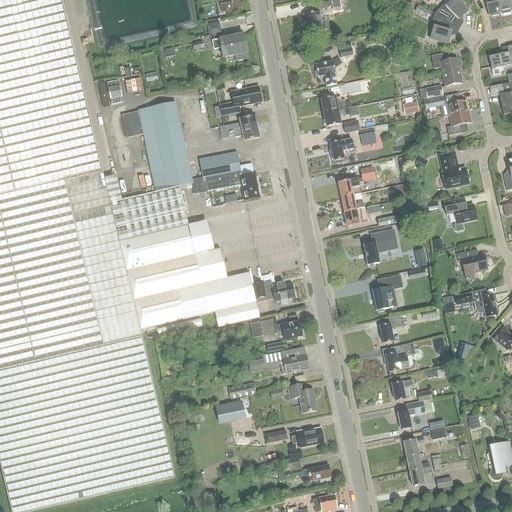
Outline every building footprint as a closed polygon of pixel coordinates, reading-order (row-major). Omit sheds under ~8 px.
[(216,313),(219,326),(235,323),(257,318),(248,273),(238,275),(226,278),(220,249),(207,251),(204,236),(201,222),(188,225),(185,213),(179,188),(124,201),(122,202),(116,176),(110,178),(104,179),(102,170),(61,0),(8,0),(0,2),(0,463),(11,511),(28,511),(175,478),(141,336),(140,330),(216,313)] [(221,14),(240,9),(238,0),(221,0),(223,3),(218,4),(221,14)] [(338,0),(327,2),(328,8),(332,7),(333,12),(341,10),(338,0)] [(461,24),(462,24),(462,23),(458,20),(467,11),(455,0),(453,0),(446,8),(444,6),(435,15),(458,29),(461,24)] [(484,0),(488,16),(490,16),(491,18),(499,16),(498,14),(500,14),(497,0),(484,0)] [(497,0),(500,14),(511,10),(509,0),(497,0)] [(429,12),(418,6),(415,11),(425,18),(429,12)] [(307,34),(327,30),(325,21),(321,22),(319,12),(303,16),(307,34)] [(456,34),(458,29),(435,15),(431,28),(433,28),(430,40),(447,45),(450,34),(455,35),(456,34)] [(209,38),(221,35),(218,23),(206,26),(209,38)] [(245,54),(247,53),(243,36),(238,37),(237,36),(231,38),(212,42),(214,50),(221,49),(223,58),(234,56),(236,62),(247,60),(245,54)] [(192,44),(193,51),(204,48),(202,42),(192,44)] [(511,52),(508,54),(507,48),(501,49),(503,55),(488,58),(491,71),(511,66),(510,64),(511,63),(511,52)] [(341,58),(353,56),(351,50),(339,52),(341,58)] [(442,75),(459,72),(457,60),(444,62),(442,54),(431,57),(432,65),(434,70),(440,68),(442,75)] [(317,79),(324,77),(326,88),(336,85),(334,75),(335,74),(334,69),(342,63),(339,59),(333,64),(333,63),(315,66),(317,79)] [(126,92),(142,89),(139,68),(126,70),(127,78),(125,79),(126,92)] [(414,72),(403,74),(405,85),(416,83),(414,72)] [(442,75),(444,87),(462,84),(459,72),(442,75)] [(111,105),(123,103),(118,82),(107,84),(111,105)] [(511,95),(511,94),(511,93),(511,83),(501,86),(503,95),(499,96),(503,116),(511,114),(511,95)] [(403,96),(414,94),(412,87),(401,89),(403,96)] [(440,87),(425,90),(427,100),(442,97),(440,87)] [(220,107),(219,107),(221,117),(222,117),(239,114),(238,108),(239,108),(261,103),(258,88),(230,93),(232,104),(220,107)] [(446,106),(448,106),(446,97),(423,102),(425,110),(446,106)] [(320,100),(323,114),(351,108),(350,102),(336,105),(335,98),(320,100)] [(448,106),(446,106),(449,117),(468,113),(466,102),(448,106)] [(411,103),(402,105),(404,115),(413,114),(413,113),(418,112),(416,103),(411,104),(411,103)] [(192,185),(191,181),(176,104),(150,109),(150,110),(122,116),(126,139),(144,135),(148,159),(155,192),(167,190),(192,185)] [(340,125),(338,117),(343,116),(343,117),(350,115),(350,118),(359,116),(357,107),(351,108),(323,114),(326,128),(340,125)] [(468,113),(449,117),(451,128),(447,129),(448,137),(460,134),(458,126),(471,124),(468,113)] [(240,124),(219,128),(222,140),(229,138),(228,137),(235,135),(235,138),(243,137),(244,142),(258,139),(255,124),(257,123),(256,117),(239,120),(240,124)] [(357,121),(343,124),(345,135),(360,132),(357,121)] [(359,132),(361,140),(375,137),(374,130),(359,132)] [(434,145),(442,143),(439,131),(432,132),(434,145)] [(344,159),(342,152),(353,150),(351,140),(335,143),(333,143),(330,144),(333,161),(344,159)] [(199,160),(202,179),(203,182),(241,174),(237,153),(199,160)] [(442,174),(441,174),(445,190),(468,185),(465,169),(458,171),(457,166),(454,154),(439,157),(442,174)] [(399,159),(401,170),(407,169),(405,158),(399,159)] [(419,158),(415,165),(424,170),(428,162),(419,158)] [(511,190),(511,159),(507,161),(510,175),(503,176),(506,192),(511,190)] [(362,178),(357,179),(337,183),(340,198),(352,196),(353,196),(361,194),(358,183),(374,180),(372,168),(360,171),(362,178)] [(192,185),(193,190),(194,195),(241,185),(244,201),(259,198),(254,175),(242,177),(241,174),(203,182),(202,179),(191,181),(192,185)] [(400,186),(402,199),(412,197),(410,184),(400,186)] [(352,196),(340,198),(344,213),(363,209),(362,204),(355,206),(353,196),(352,196)] [(401,204),(400,204),(400,209),(401,214),(413,212),(411,200),(401,201),(401,204)] [(465,208),(464,200),(443,204),(446,217),(454,215),(456,224),(455,224),(454,226),(455,232),(457,233),(462,232),(463,230),(462,224),(476,220),(473,206),(465,208)] [(427,206),(428,212),(438,210),(437,204),(427,206)] [(503,206),(505,217),(511,215),(511,207),(511,205),(503,206)] [(367,224),(363,209),(344,213),(347,228),(367,224)] [(413,214),(399,216),(400,222),(414,220),(413,214)] [(378,227),(396,224),(395,216),(377,220),(378,227)] [(380,253),(397,249),(393,231),(370,236),(371,244),(362,246),(367,266),(379,263),(375,244),(378,244),(380,253)] [(473,274),(487,271),(484,256),(478,257),(477,251),(456,255),(458,262),(461,262),(465,279),(474,277),(473,274)] [(384,312),(383,310),(391,308),(391,312),(396,311),(395,307),(397,307),(393,289),(402,287),(400,277),(380,281),(381,289),(372,291),(376,311),(377,311),(378,313),(384,312)] [(274,299),(275,303),(281,301),(281,304),(287,303),(287,300),(293,299),(291,285),(284,287),(284,283),(272,286),(271,282),(254,286),(258,303),(274,299)] [(481,314),(485,313),(486,318),(497,316),(495,308),(496,308),(495,303),(494,303),(492,295),(482,298),(481,292),(454,297),(456,306),(474,302),(476,311),(478,313),(481,314)] [(436,316),(435,310),(411,316),(412,322),(417,322),(416,320),(436,316)] [(401,328),(401,327),(407,326),(405,315),(388,319),(389,324),(379,326),(383,343),(393,341),(391,330),(401,328)] [(282,333),(284,340),(285,340),(286,343),(291,342),(291,339),(302,337),(299,321),(276,326),(275,319),(260,322),(263,337),(282,333)] [(500,327),(490,338),(496,343),(497,343),(506,351),(511,349),(511,335),(510,336),(505,332),(506,332),(500,327)] [(443,339),(435,339),(435,352),(444,351),(443,339)] [(267,346),(269,354),(284,351),(282,343),(267,346)] [(467,361),(470,345),(459,343),(456,359),(467,361)] [(413,344),(405,345),(394,348),(395,353),(385,355),(389,372),(407,368),(405,357),(415,355),(415,354),(418,353),(418,349),(414,350),(413,344)] [(282,375),(308,370),(306,356),(305,356),(303,349),(281,353),(281,354),(261,358),(261,360),(248,363),(250,374),(264,371),(264,372),(280,369),(282,375)] [(444,376),(443,369),(426,373),(427,379),(444,376)] [(403,388),(413,386),(412,380),(391,384),(395,402),(405,399),(403,388)] [(253,384),(228,389),(231,400),(256,395),(253,384)] [(302,414),(317,411),(312,391),(304,392),(303,385),(287,388),(290,400),(299,398),(302,414)] [(272,399),(284,397),(283,389),(270,391),(272,399)] [(417,394),(418,402),(432,400),(430,391),(417,394)] [(220,424),(245,418),(241,402),(216,407),(220,424)] [(423,402),(419,403),(405,406),(407,412),(397,414),(401,430),(412,428),(409,417),(415,416),(425,414),(423,402)] [(480,428),(477,415),(466,418),(468,431),(480,428)] [(299,448),(323,443),(320,429),(306,432),(306,431),(296,433),(297,436),(290,437),(292,445),(298,444),(299,448)] [(430,432),(432,441),(446,438),(444,429),(430,432)] [(266,444),(287,440),(285,431),(264,436),(266,444)] [(403,443),(406,457),(419,455),(416,445),(424,443),(423,438),(403,443)] [(492,454),(489,454),(492,470),(490,473),(490,476),(491,478),(493,480),(496,481),(499,480),(501,478),(502,475),(507,474),(506,467),(511,465),(511,461),(508,444),(490,447),(492,454)] [(460,447),(462,457),(443,461),(443,464),(469,458),(466,445),(460,447)] [(290,456),(293,461),(300,457),(298,452),(290,456)] [(419,455),(406,457),(410,472),(429,468),(428,464),(421,465),(419,455)] [(284,473),(284,475),(280,476),(281,481),(285,480),(286,481),(302,477),(303,480),(308,479),(308,483),(319,481),(320,486),(330,484),(329,478),(330,478),(328,466),(301,471),(299,462),(288,465),(289,471),(284,473)] [(429,468),(410,472),(413,487),(425,485),(422,475),(430,473),(429,468)] [(436,480),(438,489),(453,486),(451,477),(436,480)] [(334,499),(336,497),(335,494),(331,495),(330,496),(312,501),(314,511),(323,511),(336,509),(334,499)]
